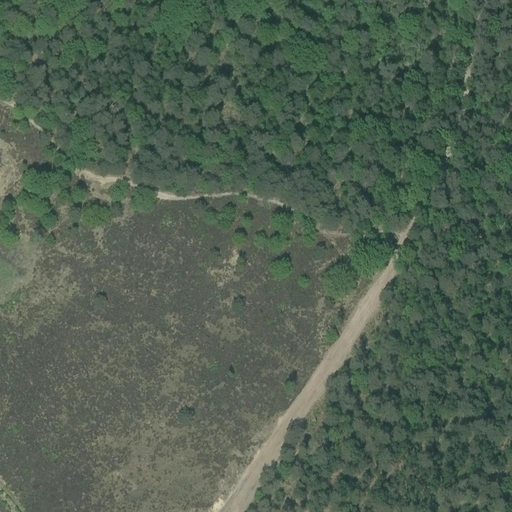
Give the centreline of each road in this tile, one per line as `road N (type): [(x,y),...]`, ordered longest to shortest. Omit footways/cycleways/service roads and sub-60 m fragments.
road 1 (track): [(511,227),(410,226),(228,511)]
road 2 (track): [(410,226),(486,0)]
